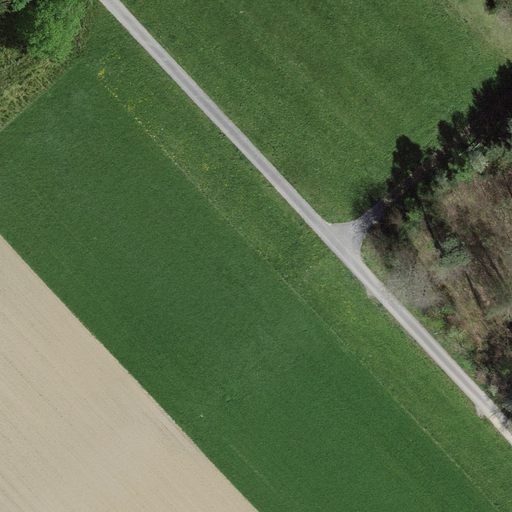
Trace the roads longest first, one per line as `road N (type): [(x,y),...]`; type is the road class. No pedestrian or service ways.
road 1 (track): [(111,0),(339,246)]
road 2 (track): [(339,246),(511,433)]
road 3 (track): [(339,246),(511,98)]
